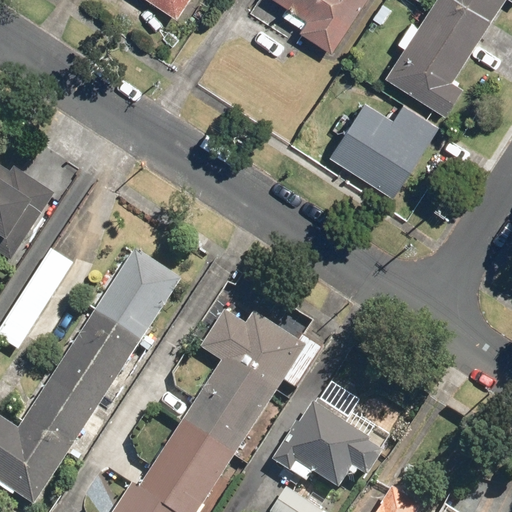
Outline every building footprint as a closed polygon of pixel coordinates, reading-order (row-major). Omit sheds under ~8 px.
[(188,0),(150,0),(177,17),(188,0)] [(333,52),(367,0),(281,0),(305,15),(296,28),(333,52)] [(453,81),(504,0),(435,0),(386,77),(412,93),(411,94),(446,117),(464,88),(453,81)] [(331,155),(359,172),(358,175),(394,198),(442,124),(403,101),(397,111),(368,94),(331,155)] [(0,163),(0,251),(17,263),(58,203),(0,163)] [(0,481),(36,505),(185,278),(135,246),(17,425),(0,413),(0,481)] [(76,265),(53,250),(0,333),(0,337),(21,351),(76,265)] [(257,312),(249,324),(226,309),(201,348),(223,362),(214,375),(214,374),(141,487),(179,511),(198,511),(278,391),(308,345),(257,312)] [(370,476),(386,452),(370,442),(372,439),(346,422),(313,400),(274,460),(308,481),(315,470),(341,487),(354,466),(370,476)] [(327,511),(287,486),(270,511),(269,511),(327,511)] [(415,511),(421,503),(393,486),(376,511),(415,511)] [(166,511),(131,492),(116,511),(166,511)]
